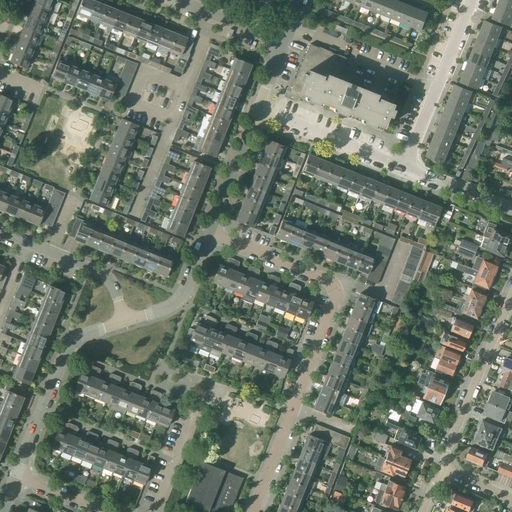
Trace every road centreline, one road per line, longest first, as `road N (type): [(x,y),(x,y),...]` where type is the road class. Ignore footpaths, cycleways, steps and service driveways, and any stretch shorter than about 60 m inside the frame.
road 1 (residential): [(253,511),(335,292),(212,232)]
road 2 (residential): [(18,476),(68,340),(124,322)]
road 3 (residential): [(448,471),(446,450),(511,295)]
road 4 (residential): [(404,168),(471,0)]
road 5 (residential): [(124,322),(108,278),(0,234)]
road 6 (residential): [(404,168),(258,106)]
road 7 (residential): [(124,322),(183,301),(212,232)]
road 8 (residential): [(212,232),(258,106)]
